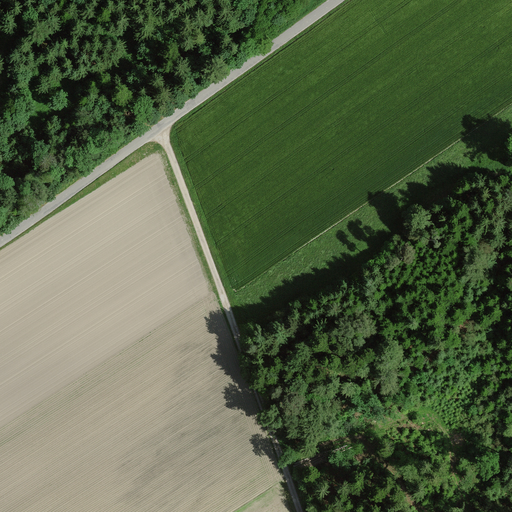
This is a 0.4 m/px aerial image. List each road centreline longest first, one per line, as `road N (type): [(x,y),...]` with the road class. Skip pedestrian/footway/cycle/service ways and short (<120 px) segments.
road 1 (tertiary): [(333,0),(0,241)]
road 2 (track): [(160,127),(301,511)]
